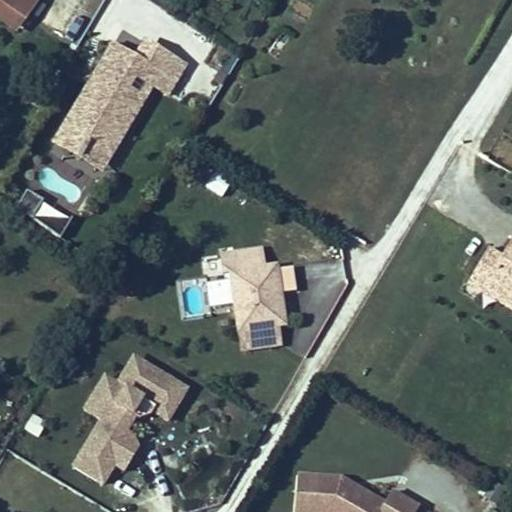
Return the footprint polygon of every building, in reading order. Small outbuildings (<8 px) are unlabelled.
[(0,0),(0,22),(14,33),(30,8),(18,0),(0,0)] [(57,0),(42,21),(74,43),(103,0),(57,0)] [(125,40),(115,57),(133,68),(143,51),(125,40)] [(90,44),(68,83),(75,87),(97,48),(90,44)] [(68,83),(31,146),(82,175),(132,88),(148,98),(166,65),(143,51),(133,68),(115,57),(97,48),(75,87),(68,83)] [(223,195),(229,178),(210,171),(204,189),(223,195)] [(209,266),(217,325),(219,342),(259,337),(256,320),(264,319),(260,284),(275,282),(272,257),(257,258),(244,260),(242,241),(201,247),(203,267),(209,266)] [(511,257),(507,255),(487,291),(502,299),(509,286),(511,287),(511,257)] [(511,287),(509,286),(502,299),(511,305),(511,287)] [(168,426),(189,386),(129,356),(116,382),(99,374),(80,412),(94,419),(69,469),(110,490),(136,440),(125,434),(137,410),(168,426)]
